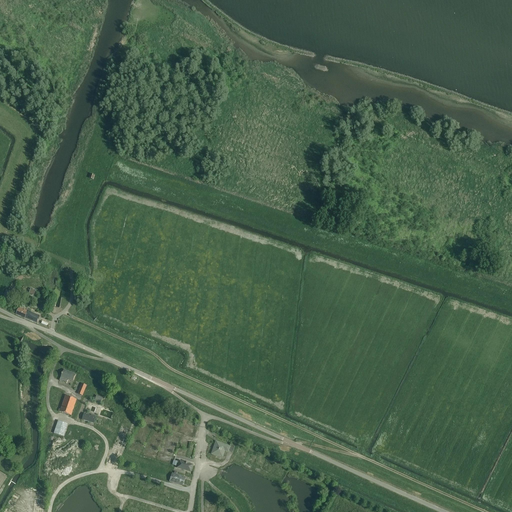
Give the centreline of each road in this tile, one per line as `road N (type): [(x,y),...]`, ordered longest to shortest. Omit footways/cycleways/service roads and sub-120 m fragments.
road 1 (track): [(50,333),(55,316),(66,312),(481,511)]
road 2 (unclassified): [(443,511),(289,442)]
road 3 (residential): [(289,442),(202,415),(163,384)]
road 4 (unclassified): [(289,442),(163,384)]
